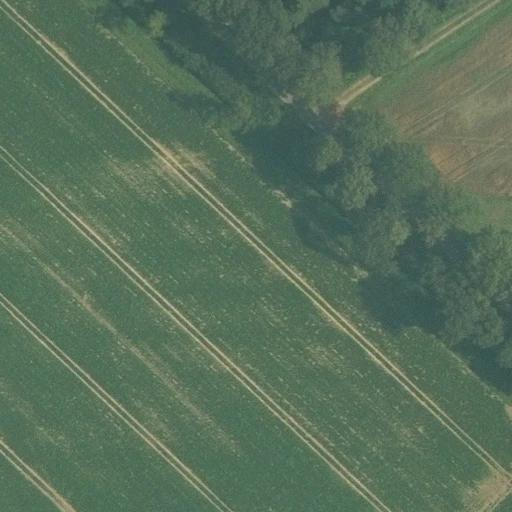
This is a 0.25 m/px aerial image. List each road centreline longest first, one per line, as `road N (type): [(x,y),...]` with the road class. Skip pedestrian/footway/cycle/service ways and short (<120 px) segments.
road 1 (unclassified): [(185,0),(511,316)]
road 2 (track): [(305,118),(488,0)]
